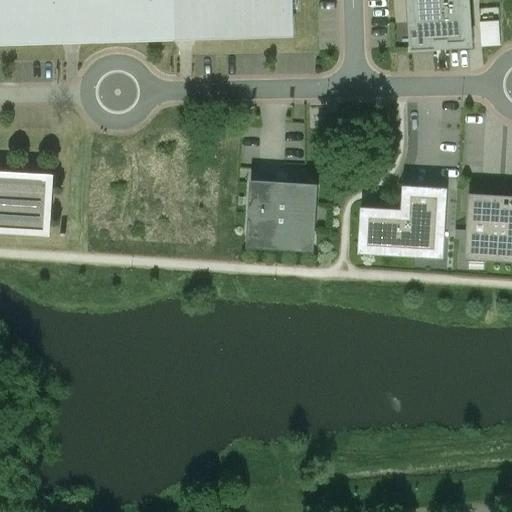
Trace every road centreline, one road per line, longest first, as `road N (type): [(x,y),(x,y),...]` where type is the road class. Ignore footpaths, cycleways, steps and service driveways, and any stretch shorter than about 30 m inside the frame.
road 1 (residential): [(148,90),(359,86)]
road 2 (residential): [(359,86),(493,85)]
